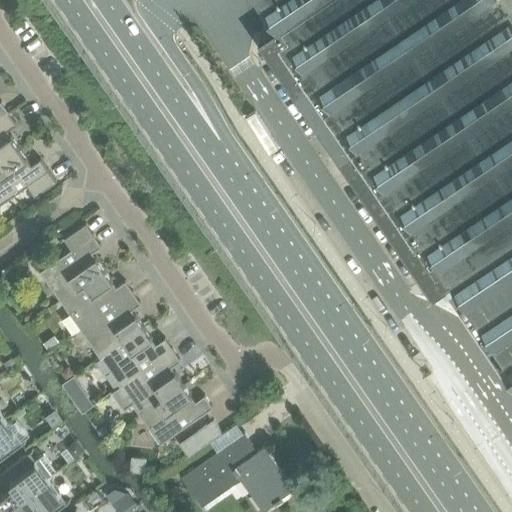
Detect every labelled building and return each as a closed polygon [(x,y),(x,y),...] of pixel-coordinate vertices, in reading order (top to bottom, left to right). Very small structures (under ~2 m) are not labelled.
[(511,0),(232,0),(314,121),(378,214),(380,217),(405,255),(431,292),(450,280),(479,324),(511,373),(511,0)] [(0,100),(0,117),(9,112),(1,100),(0,100)] [(17,123),(9,112),(0,117),(0,160),(20,147),(8,129),(17,123)] [(40,157),(31,164),(20,147),(0,160),(0,202),(40,176),(47,186),(56,180),(40,157)] [(92,251),(101,245),(86,222),(64,237),(71,248),(40,269),(60,299),(104,268),(92,251)] [(133,291),(125,279),(116,286),(104,268),(60,299),(70,312),(62,317),(73,333),(80,328),(80,327),(133,291)] [(141,302),(133,291),(80,327),(80,328),(100,356),(144,325),(132,308),(141,302)] [(156,343),(144,325),(100,356),(120,384),(173,348),(165,336),(156,343)] [(54,334),(44,341),(49,349),(60,342),(54,334)] [(173,348),(120,384),(110,391),(122,408),(131,401),(139,413),(183,383),(171,366),(180,359),(173,348)] [(14,355),(4,362),(8,367),(18,361),(14,355)] [(69,366),(62,371),(66,377),(73,372),(69,366)] [(67,379),(83,407),(92,402),(76,374),(67,379)] [(195,400),(183,383),(139,413),(160,442),(213,406),(204,394),(195,400)] [(55,408),(45,416),(53,426),(63,418),(55,408)] [(0,459),(23,442),(4,417),(0,419),(0,459)] [(214,418),(198,429),(207,442),(222,431),(214,418)] [(103,424),(97,428),(102,435),(108,431),(103,424)] [(262,509),(294,487),(265,444),(257,449),(244,431),(180,475),(201,505),(240,478),(262,509)] [(77,439),(67,446),(75,457),(85,450),(77,439)] [(0,503),(4,509),(48,476),(56,470),(43,452),(35,458),(29,451),(2,471),(12,485),(0,494),(0,503)] [(53,511),(67,502),(48,476),(4,509),(6,511),(23,511),(29,508),(31,511),(53,511)] [(176,484),(169,489),(182,507),(189,502),(176,484)] [(118,487),(111,492),(117,500),(124,495),(118,487)]
